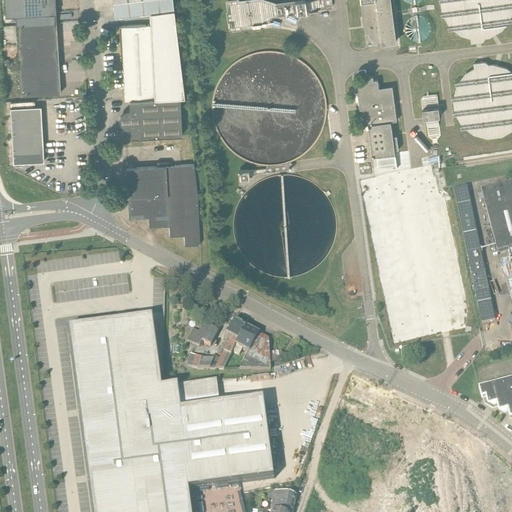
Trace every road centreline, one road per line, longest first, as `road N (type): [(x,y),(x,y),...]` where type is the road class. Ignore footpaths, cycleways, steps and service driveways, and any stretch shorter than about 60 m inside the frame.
road 1 (residential): [(511,445),(454,405),(88,219)]
road 2 (secondary): [(40,511),(0,218)]
road 3 (residential): [(88,219),(101,189),(86,0)]
road 4 (track): [(299,511),(351,356)]
